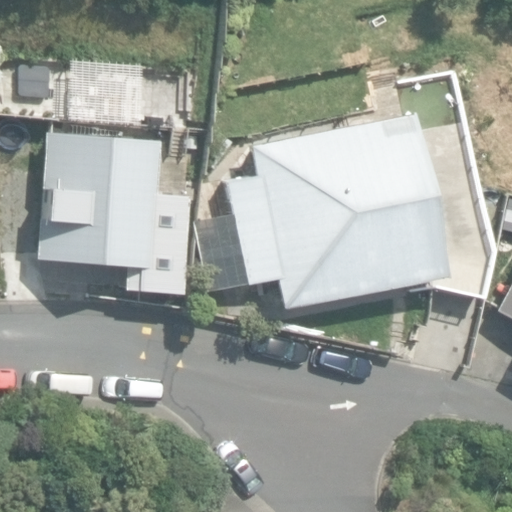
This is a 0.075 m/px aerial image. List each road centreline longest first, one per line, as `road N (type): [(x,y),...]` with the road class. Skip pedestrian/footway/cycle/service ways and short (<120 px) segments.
road 1 (residential): [(267,391),(0,344)]
road 2 (residential): [(511,409),(413,391),(267,391)]
road 3 (residential): [(267,391),(316,511)]
